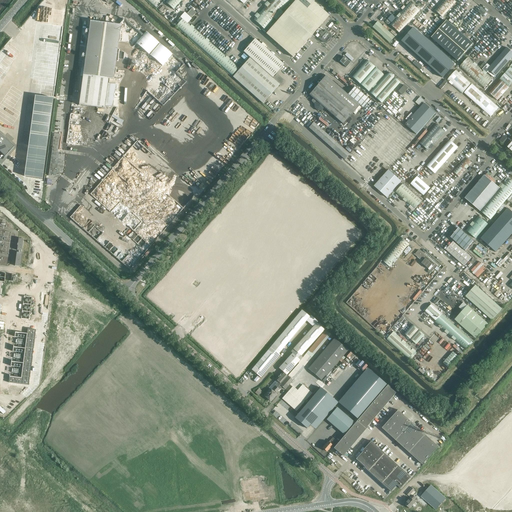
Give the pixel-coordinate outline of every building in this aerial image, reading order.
[(181,0),(167,0),(166,2),(174,9),(181,0)] [(270,0),(253,20),(265,30),(291,0),(270,0)] [(311,0),(296,0),(267,34),(293,57),(330,16),(311,0)] [(456,2),(453,0),(443,0),(434,10),(443,17),(456,2)] [(392,23),(390,25),(400,33),(420,11),(410,2),(396,18),(392,14),(388,19),(392,23)] [(217,48),(183,18),(176,26),(232,76),(239,67),(217,48)] [(121,25),(90,21),(79,105),(104,108),(108,79),(113,79),(121,25)] [(446,21),(431,38),(458,62),(473,45),(446,21)] [(390,42),(395,37),(378,22),(373,27),(390,42)] [(321,36),(319,38),(324,42),(327,43),(331,37),(330,34),(326,30),(323,33),(321,32),(319,34),(321,36)] [(163,66),(173,54),(147,31),(136,43),(163,66)] [(414,32),(406,41),(443,75),(451,66),(414,32)] [(250,57),(233,77),(263,104),(279,85),(280,85),(284,81),(277,74),(274,77),(273,76),(284,65),(255,39),(243,51),(250,57)] [(493,78),(503,67),(511,56),(511,47),(511,46),(497,61),(491,68),(487,64),(482,69),(468,57),(459,67),(484,88),(493,79),(487,74),(488,73),(493,78)] [(350,62),(344,57),(340,62),(346,67),(350,62)] [(367,60),(352,77),(368,92),(383,75),(367,60)] [(509,87),(511,83),(511,64),(510,67),(487,93),(497,102),(509,88),(509,87)] [(456,70),(447,80),(462,94),(464,93),(491,116),(499,108),(456,70)] [(378,84),(370,93),(381,103),(390,94),(400,82),(388,72),(378,84)] [(354,86),(348,94),(326,75),(309,95),(316,101),(314,104),(314,108),(318,111),(322,111),(324,108),(343,124),(360,105),(363,107),(370,100),(354,86)] [(404,85),(398,91),(402,95),(408,88),(404,85)] [(28,145),(24,176),(42,179),(46,147),(53,98),(35,96),(28,145)] [(420,106),(425,101),(420,97),(415,102),(420,106)] [(436,113),(424,103),(405,124),(417,135),(436,113)] [(345,159),(350,153),(314,122),(309,128),(345,159)] [(435,123),(419,142),(428,150),(445,132),(435,123)] [(0,133),(0,151),(5,156),(14,146),(0,133)] [(52,152),(48,175),(56,176),(56,175),(60,175),(60,174),(59,174),(59,172),(62,173),(64,161),(65,155),(59,154),(59,153),(58,152),(60,134),(54,133),(52,152)] [(509,141),(504,136),(500,140),(506,146),(509,141)] [(138,140),(122,156),(152,157),(152,153),(138,140)] [(450,140),(434,158),(427,166),(435,174),(458,147),(450,140)] [(262,158),(147,296),(155,303),(181,272),(184,272),(184,271),(228,217),(231,217),(234,214),(234,213),(246,199),(246,201),(251,195),(244,189),(248,189),(253,183),(253,178),(259,183),(265,176),(268,176),(281,160),(279,158),(262,158)] [(453,172),(455,173),(459,177),(472,163),(466,158),(453,172)] [(286,165),(205,265),(208,267),(201,275),(196,270),(176,295),(178,297),(172,305),(177,309),(183,301),(180,299),(185,293),(194,300),(207,284),(204,281),(215,268),(213,265),(291,169),(286,165)] [(389,170),(374,186),(387,197),(401,181),(389,170)] [(500,188),(485,175),(465,198),(491,220),(511,194),(511,181),(508,178),(500,188)] [(430,188),(417,177),(411,184),(423,195),(430,188)] [(413,210),(422,200),(403,184),(395,192),(410,206),(409,207),(413,210)] [(511,229),(511,218),(503,211),(483,235),(498,247),(511,229)] [(466,230),(476,239),(488,224),(478,216),(466,230)] [(459,229),(452,237),(450,238),(465,252),(467,250),(473,243),(459,229)] [(410,244),(401,237),(382,260),(390,267),(410,244)] [(471,259),(453,242),(445,250),(463,267),(471,259)] [(423,259),(426,256),(419,250),(415,254),(418,257),(419,255),(423,259)] [(252,282),(261,273),(250,263),(241,271),(252,282)] [(205,311),(195,324),(246,367),(255,356),(253,354),(280,323),(271,315),(266,320),(245,303),(225,328),(222,325),(244,298),(229,285),(206,312),(205,311)] [(502,309),(476,285),(468,294),(466,293),(464,295),(466,296),(492,320),(502,309)] [(463,310),(455,319),(476,338),(488,325),(463,303),(459,307),(463,310)] [(431,304),(425,311),(436,321),(435,322),(466,350),(473,342),(431,304)] [(302,310),(271,347),(279,354),(310,317),(302,310)] [(225,327),(233,317),(230,315),(222,325),(225,327)] [(324,330),(316,322),(293,349),(301,357),(324,330)] [(413,325),(405,334),(416,344),(425,335),(413,325)] [(35,330),(28,329),(27,334),(25,348),(23,363),(21,378),(9,376),(9,382),(28,385),(35,330)] [(277,388),(279,390),(282,387),(285,389),(304,367),(331,334),(326,330),(298,363),(299,363),(288,376),(287,375),(286,376),(277,388)] [(416,351),(394,331),(386,340),(409,359),(416,351)] [(350,352),(348,350),(334,338),(308,368),(322,381),(346,353),(348,355),(350,352)] [(251,370),(261,378),(280,355),(271,347),(251,370)] [(459,357),(453,352),(443,363),(449,368),(459,357)] [(300,360),(292,353),(279,368),(282,371),(276,379),(278,381),(275,386),(277,388),(286,376),(300,360)] [(363,370),(367,365),(358,358),(354,363),(363,370)] [(357,419),(386,384),(371,371),(342,406),(357,419)] [(296,411),(312,393),(298,381),(282,398),(296,411)] [(343,456),(397,393),(387,385),(333,448),(343,456)] [(264,396),(267,398),(277,388),(275,386),(272,389),(271,390),(270,389),(264,396)] [(277,388),(267,398),(270,401),(276,395),(275,394),(279,390),(277,388)] [(333,398),(320,388),(295,418),(307,428),(310,424),(333,398)] [(333,398),(310,424),(315,428),(338,402),(333,398)] [(327,419),(344,434),(354,422),(337,407),(327,419)] [(399,410),(382,428),(423,464),(439,447),(399,410)] [(331,445),(336,440),(333,437),(328,442),(322,448),(326,451),(332,445),(331,445)] [(382,444),(377,440),(369,449),(374,453),(382,444)] [(387,448),(382,444),(374,453),(379,457),(387,448)] [(391,452),(387,448),(379,457),(383,461),(391,452)] [(396,456),(391,452),(383,461),(388,465),(396,456)] [(370,460),(365,456),(357,465),(362,469),(370,460)] [(400,460),(396,456),(388,465),(392,469),(400,460)] [(374,464),(370,460),(362,469),(366,472),(374,464)] [(405,464),(400,460),(392,469),(397,473),(405,464)] [(378,468),(374,464),(366,472),(370,476),(378,468)] [(410,469),(405,464),(397,473),(402,478),(410,469)] [(382,472),(378,468),(370,476),(374,480),(382,472)] [(414,473),(410,469),(402,478),(407,482),(414,473)] [(387,476),(382,472),(374,480),(379,485),(387,476)] [(390,479),(387,476),(379,485),(382,487),(390,479)] [(395,483),(390,479),(382,487),(386,492),(395,483)] [(386,492),(391,496),(399,487),(395,483),(386,492)] [(406,493),(411,498),(405,504),(410,508),(412,505),(415,507),(418,504),(415,502),(417,500),(424,507),(427,504),(423,500),(424,499),(436,510),(447,498),(431,485),(423,493),(421,491),(417,488),(415,490),(412,487),(406,493)]
